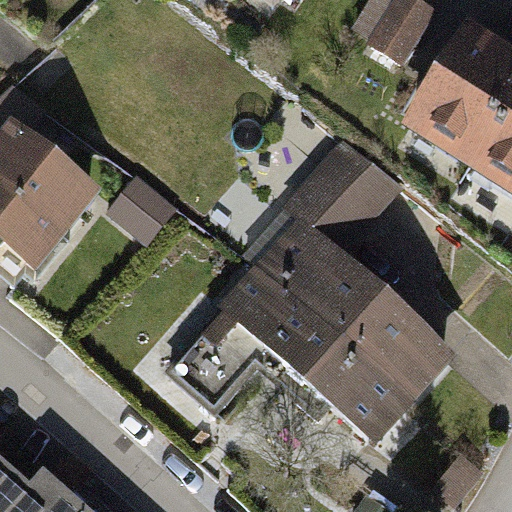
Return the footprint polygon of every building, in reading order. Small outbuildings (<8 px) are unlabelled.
[(236,0),(291,45),(328,0),(236,0)] [(415,62),(440,13),(414,0),(376,0),(359,34),(415,62)] [(467,203),(511,129),(511,77),(474,54),(405,166),(467,203)] [(511,231),(511,131),(467,204),(511,231)] [(102,233),(6,156),(0,163),(0,283),(37,313),(102,233)] [(460,380),(294,244),(254,292),(420,428),(460,380)] [(419,429),(253,293),(214,342),(380,477),(419,429)] [(50,511),(0,469),(0,511),(50,511)]
